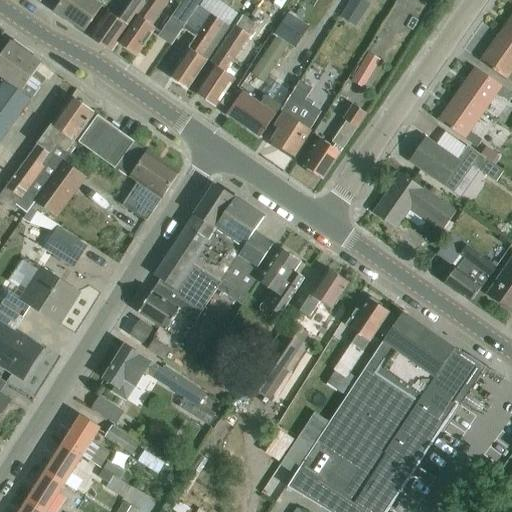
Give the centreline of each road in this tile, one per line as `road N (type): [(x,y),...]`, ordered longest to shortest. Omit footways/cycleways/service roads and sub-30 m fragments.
road 1 (residential): [(0,484),(218,150)]
road 2 (residential): [(322,221),(475,0)]
road 3 (tertiary): [(218,150),(3,0)]
road 4 (tertiary): [(511,354),(322,221)]
road 5 (tertiary): [(322,221),(218,150)]
